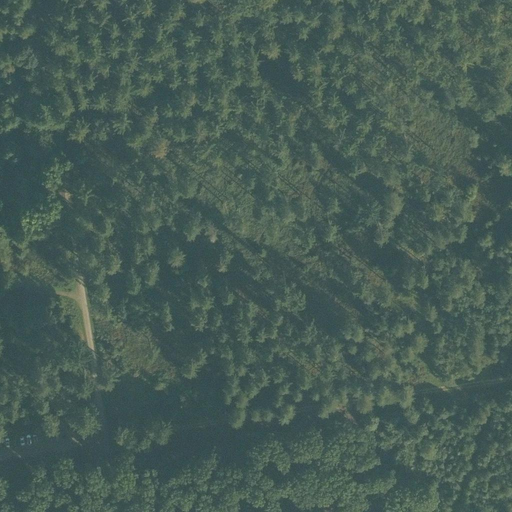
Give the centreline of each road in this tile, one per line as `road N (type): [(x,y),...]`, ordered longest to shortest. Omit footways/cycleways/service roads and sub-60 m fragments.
road 1 (track): [(431,391),(388,98),(410,75),(511,65)]
road 2 (track): [(511,379),(106,439)]
road 3 (track): [(85,308),(38,0)]
road 4 (track): [(106,439),(85,308)]
